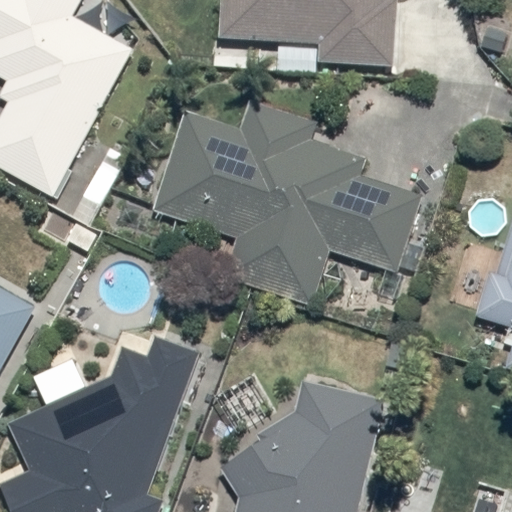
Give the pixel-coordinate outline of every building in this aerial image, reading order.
[(15,110),(0,136),(0,165),(61,199),(144,48),(85,15),(93,0),(0,0),(0,44),(5,48),(0,56),(0,79),(16,88),(7,105),(15,110)] [(234,0),(231,39),(286,44),(284,73),(329,77),(330,67),(402,74),(408,0),(234,0)] [(195,115),(164,216),(249,242),(236,285),(324,312),(341,255),(405,275),(427,201),(368,183),(374,162),(320,145),(326,123),(263,104),(254,133),(195,115)] [(511,248),(489,319),(511,326),(511,248)] [(0,427),(9,413),(0,408),(0,390),(47,311),(0,283),(0,427)] [(107,395),(20,433),(43,479),(14,493),(23,511),(172,511),(176,504),(160,498),(204,377),(182,354),(136,358),(107,395)] [(366,511),(390,409),(318,392),(279,447),(236,475),(252,498),(248,511),(366,511)]
